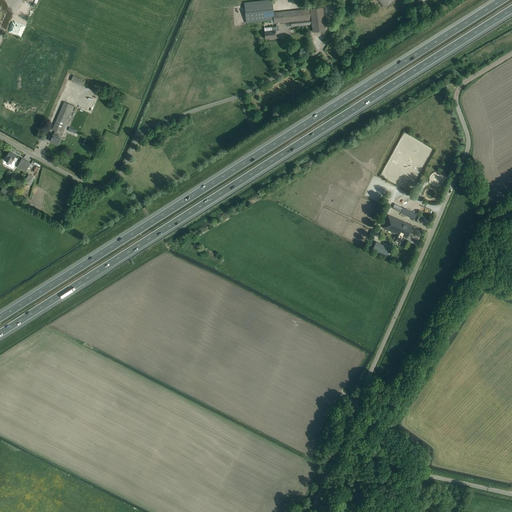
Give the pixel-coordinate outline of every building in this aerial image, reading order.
[(265,0),(244,2),(246,23),(274,20),(274,12),(272,0),(265,0)] [(323,7),(310,9),(312,23),(313,32),(325,30),(323,7)] [(310,9),(274,12),(274,20),(275,23),(291,21),(291,26),(305,25),(305,24),(312,23),(310,9)] [(265,37),(265,39),(273,38),(273,39),(276,38),(275,31),(278,30),(278,23),(275,23),(276,26),(264,27),(265,36),(265,37)] [(330,67),(320,72),(323,80),(333,75),(330,67)] [(89,82),(70,74),(64,88),(83,96),(89,82)] [(64,102),(54,125),(52,130),(55,131),(54,134),(53,134),(50,141),(58,144),(62,133),(74,106),(64,102)] [(9,151),(7,156),(4,160),(11,164),(13,160),(16,162),(18,158),(15,157),(16,155),(9,151)] [(22,158),(20,163),(19,164),(21,166),(20,168),(25,171),(30,163),(22,158)] [(395,204),(392,209),(400,212),(402,207),(395,204)] [(401,212),(414,219),(417,214),(403,207),(401,212)] [(400,235),(402,235),(407,237),(408,235),(418,239),(421,231),(411,227),(412,226),(389,216),(384,228),(400,235)] [(373,251),(383,256),(387,258),(389,254),(391,251),(377,244),(373,251)]
